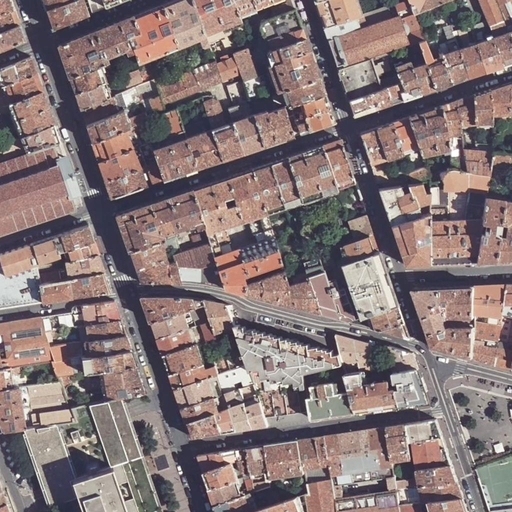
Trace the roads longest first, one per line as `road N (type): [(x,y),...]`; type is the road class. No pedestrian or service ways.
road 1 (residential): [(428,356),(196,289),(129,291)]
road 2 (unclassified): [(183,449),(445,408)]
road 3 (unclassified): [(348,127),(102,211)]
road 4 (secondary): [(44,44),(102,211)]
road 5 (unclassified): [(511,73),(348,127)]
road 6 (secondary): [(129,291),(183,449)]
road 7 (residential): [(401,276),(348,127)]
road 8 (residential): [(348,127),(305,0)]
road 9 (unclassified): [(129,291),(0,316)]
